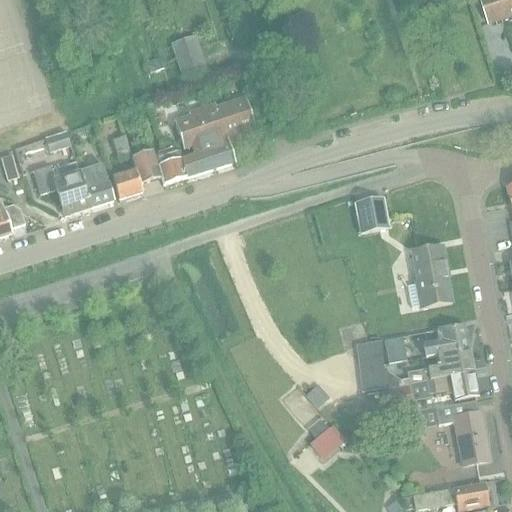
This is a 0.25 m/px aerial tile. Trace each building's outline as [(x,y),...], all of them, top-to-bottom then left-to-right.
[(511,20),(511,0),(479,0),(488,28),(511,20)] [(206,72),(195,38),(170,46),(181,80),(206,72)] [(158,60),(146,65),(150,76),(162,72),(158,60)] [(178,162),(184,181),(233,166),(226,146),(255,137),(243,101),(172,124),(181,152),(197,147),(199,155),(178,162)] [(92,139),(89,128),(68,135),(72,146),(92,139)] [(49,156),(70,149),(66,135),(45,141),(49,156)] [(129,158),(122,139),(110,142),(117,162),(129,158)] [(178,162),(176,153),(153,161),(156,169),(162,189),(184,181),(178,162)] [(156,169),(153,161),(150,154),(130,160),(132,168),(138,188),(158,181),(161,189),(162,189),(156,169)] [(0,161),(7,184),(17,181),(11,158),(0,161)] [(77,174),(88,211),(111,204),(100,167),(77,174)] [(77,174),(54,181),(50,168),(32,174),(39,197),(54,192),(63,219),(88,211),(77,174)] [(140,195),(138,188),(132,168),(128,170),(129,175),(110,180),(117,202),(140,195)] [(354,207),(360,236),(387,231),(382,202),(354,207)] [(8,232),(23,227),(19,214),(10,209),(2,212),(0,207),(0,239),(9,236),(8,232)] [(407,289),(411,311),(419,309),(419,312),(451,306),(444,267),(446,267),(442,249),(411,255),(416,285),(414,285),(415,287),(407,289)] [(436,359),(468,353),(464,328),(436,334),(437,339),(441,338),(443,345),(423,348),(425,360),(436,358),(436,359)] [(398,365),(396,356),(410,354),(407,339),(383,344),(387,366),(398,365)] [(383,381),(379,341),(360,343),(366,394),(384,391),(383,381)] [(430,384),(473,376),(468,353),(436,359),(437,368),(434,368),(434,370),(406,375),(406,377),(383,381),(384,391),(400,389),(408,387),(429,384),(430,384)] [(473,376),(430,384),(432,396),(451,393),(453,404),(477,399),(473,376)] [(411,404),(408,388),(384,392),(387,408),(411,404)] [(297,419),(311,408),(301,396),(287,408),(297,419)] [(437,427),(446,426),(453,424),(462,470),(489,464),(479,415),(477,416),(475,405),(434,413),(437,427)] [(334,416),(326,424),(339,438),(347,431),(334,416)] [(329,430),(317,439),(330,455),(342,446),(329,430)] [(422,511),(455,506),(455,511),(467,511),(487,508),(483,486),(411,499),(396,502),(404,511),(403,511),(422,511)] [(385,511),(403,511),(404,511),(396,502),(385,511)]
